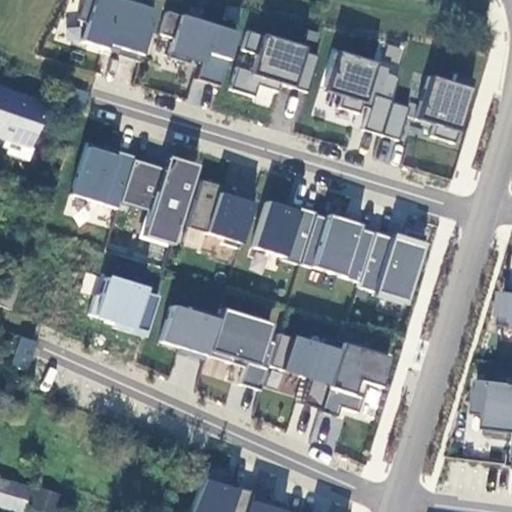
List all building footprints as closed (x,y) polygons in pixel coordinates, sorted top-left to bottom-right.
[(125,0),(94,0),(82,42),(110,51),(113,44),(145,55),(158,11),(125,0)] [(199,64),(194,81),(218,88),(235,34),(164,13),(157,36),(170,40),(165,58),(188,65),(189,61),(199,64)] [(468,13),(465,24),(482,29),(485,19),(468,13)] [(302,49),(245,32),(239,51),(253,56),(249,72),(234,68),(227,91),(252,98),(255,87),(275,93),(278,85),(305,94),(316,57),(301,53),(302,49)] [(368,107),(360,131),(378,137),(389,103),(396,78),(386,75),(387,70),(333,53),(322,89),(340,95),(336,109),(357,115),(360,104),(368,107)] [(472,81),(453,75),(450,85),(427,78),(414,121),(433,126),(429,138),(452,145),(472,81)] [(62,99),(82,104),(86,94),(66,88),(62,99)] [(40,103),(0,90),(0,138),(24,147),(40,103)] [(396,142),(406,109),(389,103),(378,137),(396,142)] [(118,203),(131,161),(84,146),(70,193),(116,209),(118,203)] [(170,247),(194,167),(164,158),(160,170),(131,161),(118,203),(147,212),(140,237),(170,247)] [(237,250),(253,195),(232,189),(229,198),(223,196),(225,190),(199,182),(185,229),(220,240),(219,245),(237,250)] [(313,214),(296,208),(295,212),(264,203),(250,249),(281,258),(280,261),(297,265),(312,216),(313,214)] [(372,234),(312,216),(297,265),(357,284),(372,234)] [(402,230),(399,242),(372,234),(357,284),(356,289),(404,303),(424,237),(402,230)] [(127,285),(99,277),(88,315),(104,321),(103,323),(112,326),(111,329),(142,338),(157,297),(127,285)] [(0,308),(8,313),(20,282),(10,279),(5,292),(0,290),(0,308)] [(505,300),(501,327),(511,328),(511,293),(511,300),(505,300)] [(169,307),(158,343),(187,352),(186,357),(202,362),(204,357),(216,316),(188,308),(187,313),(169,307)] [(264,341),(269,326),(218,310),(216,316),(204,357),(229,365),(231,360),(244,364),(237,386),(259,392),(273,344),(264,341)] [(338,345),(321,339),(318,348),(276,335),(266,368),(308,381),(301,405),(319,410),(338,345)] [(32,344),(18,338),(9,368),(24,372),(32,344)] [(337,409),(355,414),(364,385),(378,389),(387,359),(338,345),(319,410),(318,413),(334,418),(337,409)] [(243,369),(244,364),(231,360),(229,365),(243,369)] [(511,428),(511,427),(511,384),(478,381),(474,415),(490,417),(488,436),(510,439),(511,428)] [(227,472),(209,467),(192,511),(245,511),(250,496),(251,493),(234,488),(233,491),(222,488),(227,472)] [(18,511),(24,494),(0,485),(0,511),(2,511),(18,511)] [(51,511),(54,506),(31,496),(24,511),(51,511)] [(271,502),(250,496),(245,511),(277,511),(269,509),(271,502)] [(269,509),(277,511),(281,511),(284,506),(271,502),(269,509)]
